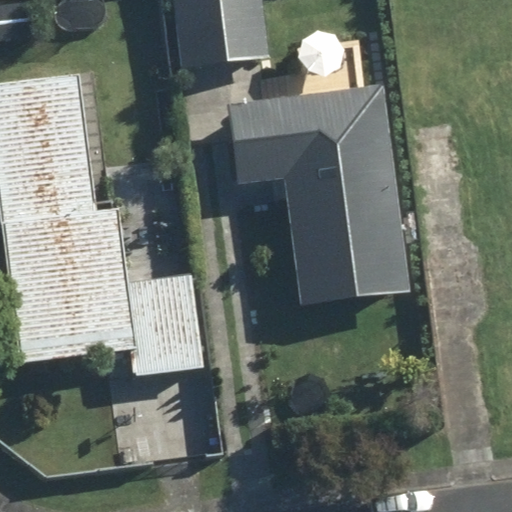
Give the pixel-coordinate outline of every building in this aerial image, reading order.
[(266,74),(259,0),(160,0),(168,82),(181,81),(211,79),(266,74)] [(511,52),(469,56),(490,314),(511,312),(511,52)] [(187,290),(117,295),(112,220),(86,222),(75,87),(0,93),(0,314),(5,375),(123,365),(125,389),(194,383),(187,290)] [(378,106),(377,100),(214,115),(221,197),(276,193),(287,322),(396,312),(378,106)] [(470,173),(471,128),(410,126),(408,223),(456,224),(457,173),(470,173)]
